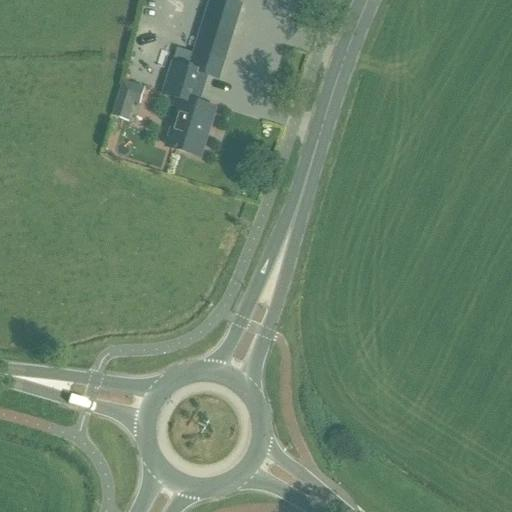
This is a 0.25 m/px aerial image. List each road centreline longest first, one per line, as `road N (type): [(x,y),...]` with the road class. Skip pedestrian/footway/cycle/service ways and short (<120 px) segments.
road 1 (primary): [(236,380),(367,0)]
road 2 (tertiary): [(149,413),(0,380)]
